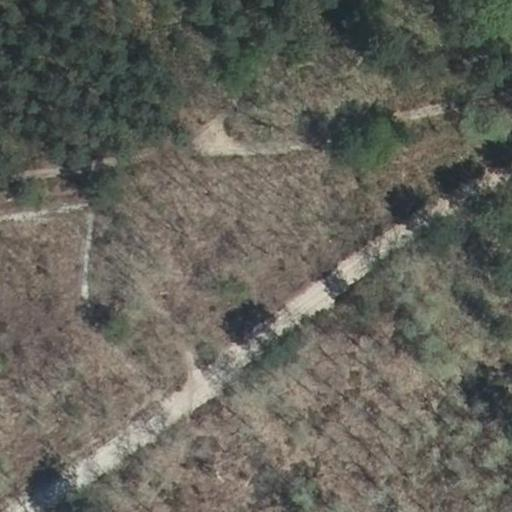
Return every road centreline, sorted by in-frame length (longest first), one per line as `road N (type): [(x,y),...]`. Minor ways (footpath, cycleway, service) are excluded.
road 1 (track): [(511,174),(470,185),(28,511)]
road 2 (track): [(0,179),(170,154)]
